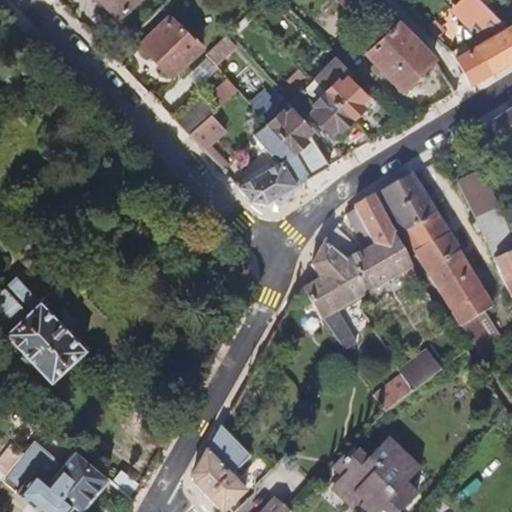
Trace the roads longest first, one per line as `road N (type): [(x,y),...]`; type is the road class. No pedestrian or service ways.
road 1 (residential): [(280,259),(21,0)]
road 2 (residential): [(511,84),(317,205),(280,259)]
road 3 (residential): [(280,259),(270,298),(160,498)]
